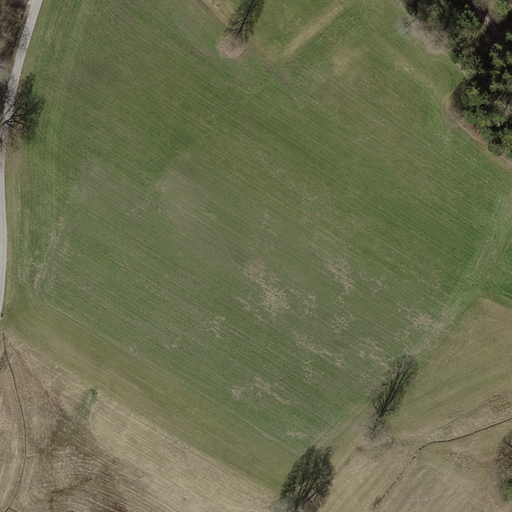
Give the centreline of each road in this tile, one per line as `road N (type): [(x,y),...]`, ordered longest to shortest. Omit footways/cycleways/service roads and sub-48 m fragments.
road 1 (unclassified): [(0,162),(10,91),(39,0)]
road 2 (track): [(200,0),(246,34),(281,72),(278,84)]
